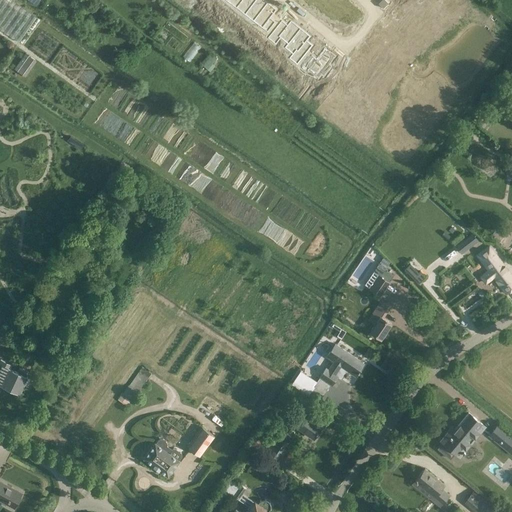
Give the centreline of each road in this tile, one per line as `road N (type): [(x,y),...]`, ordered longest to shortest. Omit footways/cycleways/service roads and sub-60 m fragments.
road 1 (unclassified): [(511,318),(448,355),(411,391),(327,511)]
road 2 (residential): [(361,0),(373,12),(345,50),(280,0)]
